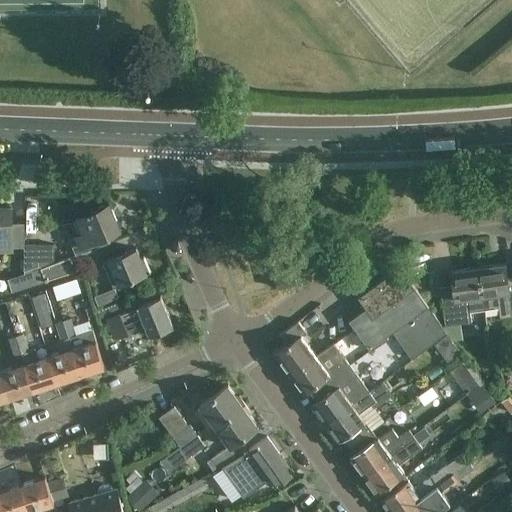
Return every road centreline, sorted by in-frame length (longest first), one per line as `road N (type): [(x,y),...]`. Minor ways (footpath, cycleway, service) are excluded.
road 1 (secondary): [(174,135),(322,140),(511,131)]
road 2 (residential): [(511,214),(413,226),(239,339)]
road 3 (residential): [(239,339),(0,445)]
road 4 (residential): [(239,339),(184,269),(174,135)]
road 5 (residential): [(362,511),(239,339)]
road 6 (secondary): [(0,128),(174,135)]
